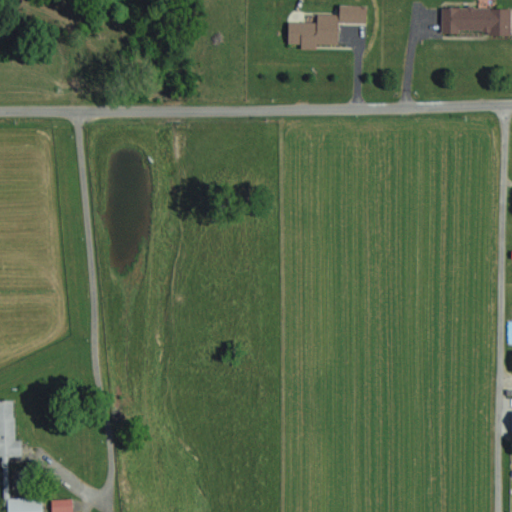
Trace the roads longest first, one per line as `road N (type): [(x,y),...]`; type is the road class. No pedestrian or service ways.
road 1 (residential): [(511,101),(83,120),(0,116)]
road 2 (residential): [(83,120),(91,349),(109,465),(104,498)]
